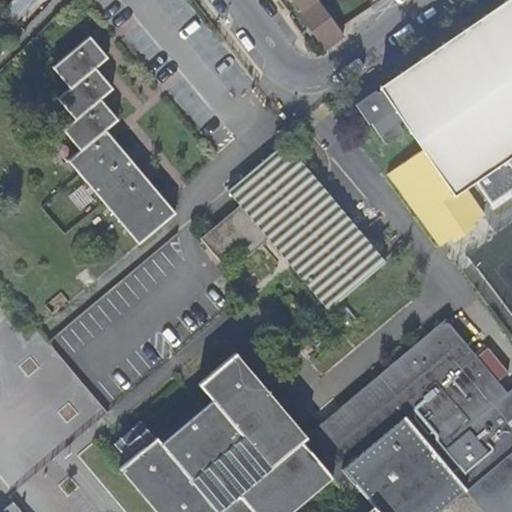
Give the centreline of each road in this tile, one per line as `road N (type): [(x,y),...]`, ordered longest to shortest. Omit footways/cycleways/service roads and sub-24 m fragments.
road 1 (unknown): [(156,0),(244,133),(176,213),(175,275),(75,366)]
road 2 (unknown): [(448,278),(314,115),(310,94),(338,72)]
road 3 (residential): [(436,0),(338,72),(310,80),(283,67),(237,0)]
